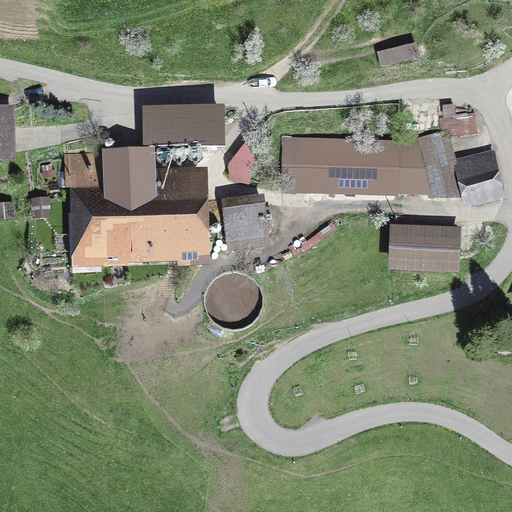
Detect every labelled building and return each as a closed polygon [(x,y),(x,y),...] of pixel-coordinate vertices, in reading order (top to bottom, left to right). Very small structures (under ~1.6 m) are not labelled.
[(413,49),(379,58),(382,72),(416,63),(413,49)] [(149,129),(149,148),(149,151),(175,146),(223,146),(223,116),(174,116),(174,129),(149,129)] [(496,191),(486,155),(452,163),(445,134),(418,141),(432,198),(470,189),(472,197),(496,191)] [(281,190),(397,195),(399,144),(283,139),(281,190)] [(149,153),(149,151),(149,148),(109,149),(108,154),(67,154),(68,175),(84,175),(84,191),(86,253),(202,251),(201,183),(153,184),(153,174),(152,153),(149,153)] [(0,216),(13,216),(11,200),(0,201),(0,216)] [(270,235),(266,207),(226,211),(229,239),(234,239),(270,235)] [(214,231),(215,231),(217,231),(219,230),(220,229),(221,228),(221,226),(220,225),(220,223),(218,222),(217,222),(215,222),(214,222),(213,223),(212,224),(211,226),(211,227),(212,229),(213,230),(214,231)] [(454,268),(455,233),(395,231),(394,266),(454,268)]
